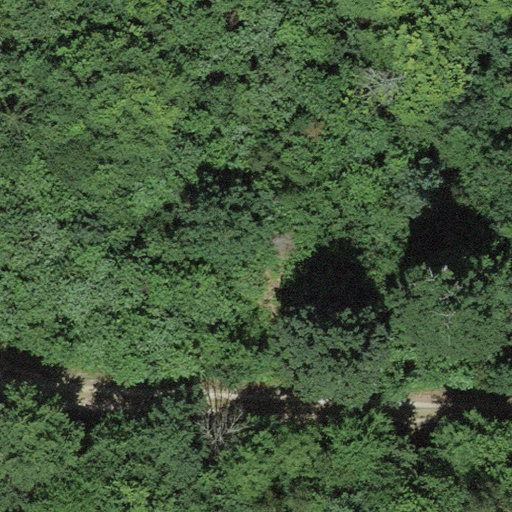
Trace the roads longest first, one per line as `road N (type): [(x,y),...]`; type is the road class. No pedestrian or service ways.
road 1 (track): [(511,418),(0,402)]
road 2 (track): [(22,511),(148,411)]
road 3 (track): [(0,367),(148,411)]
